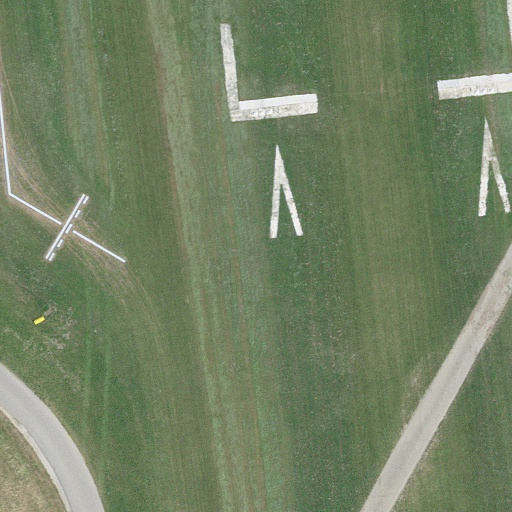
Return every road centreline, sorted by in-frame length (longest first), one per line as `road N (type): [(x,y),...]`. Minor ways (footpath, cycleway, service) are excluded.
road 1 (track): [(358,511),(511,245)]
road 2 (track): [(0,392),(84,511)]
